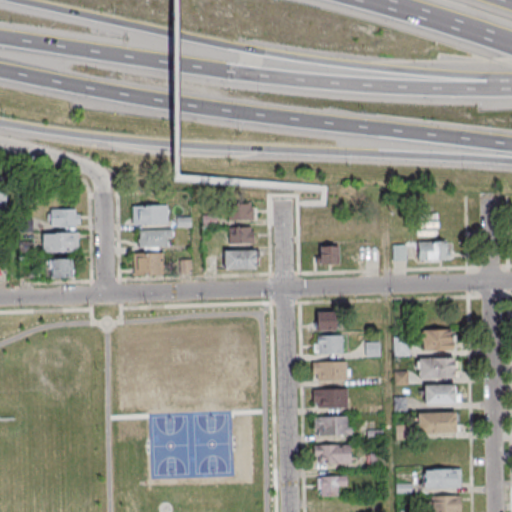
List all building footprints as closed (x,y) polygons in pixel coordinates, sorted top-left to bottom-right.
[(255,203),(228,203),(228,220),(255,220),(255,203)] [(131,206),(131,223),(167,223),(167,206),(131,206)] [(79,226),(79,209),(49,209),(49,226),(79,226)] [(253,227),(228,227),(228,243),(253,243),(253,227)] [(170,229),(137,229),(137,247),(170,246),(170,229)] [(39,252),(77,252),(77,232),(39,232),(39,252)] [(417,259),(451,259),(451,241),(417,241),(417,259)] [(338,263),(338,245),(316,245),(316,263),(338,263)] [(405,245),(393,245),(393,259),(405,259),(405,245)] [(223,268),(255,268),(255,250),(223,250),(223,268)] [(133,275),(159,275),(159,253),(133,253),(133,275)] [(73,277),(73,259),(49,259),(49,277),(73,277)] [(20,277),(35,277),(35,262),(20,262),(20,277)] [(314,312),(314,330),(335,330),(335,312),(314,312)] [(420,330),(420,350),(451,350),(451,330),(420,330)] [(313,354),(342,354),(342,335),(313,335),(313,354)] [(393,336),(393,356),(409,356),(409,336),(393,336)] [(379,342),(365,342),(365,357),(379,357),(379,342)] [(456,358),(417,358),(417,379),(456,379),(456,358)] [(311,380),(348,380),(348,362),(311,362),(311,380)] [(423,385),(423,403),(456,403),(456,385),(423,385)] [(346,408),(346,389),(312,389),(312,408),(346,408)] [(455,415),(420,416),(421,435),(455,434),(455,415)] [(312,416),(312,435),(349,435),(349,416),(312,416)] [(349,444),(313,444),(313,463),(349,463),(349,444)] [(460,470),(424,471),(424,490),(461,490),(460,470)] [(337,496),(337,486),(346,486),(346,475),(316,475),(316,496),(337,496)] [(459,511),(459,495),(431,495),(430,511),(459,511)]
